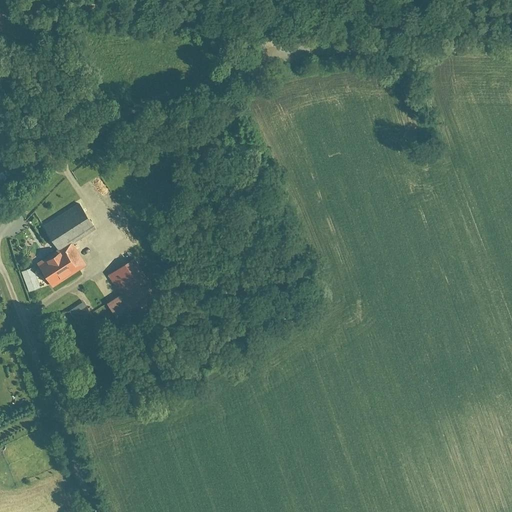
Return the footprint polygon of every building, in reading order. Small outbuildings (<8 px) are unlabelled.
[(80,202),(54,218),(48,208),(35,215),(41,228),(42,228),(54,248),(93,224),(80,202)] [(38,264),(53,286),(84,266),(70,244),(38,264)] [(139,257),(110,275),(133,312),(163,294),(139,257)] [(35,269),(25,273),(30,289),(41,286),(35,269)] [(121,296),(110,303),(121,319),(132,312),(121,296)]
